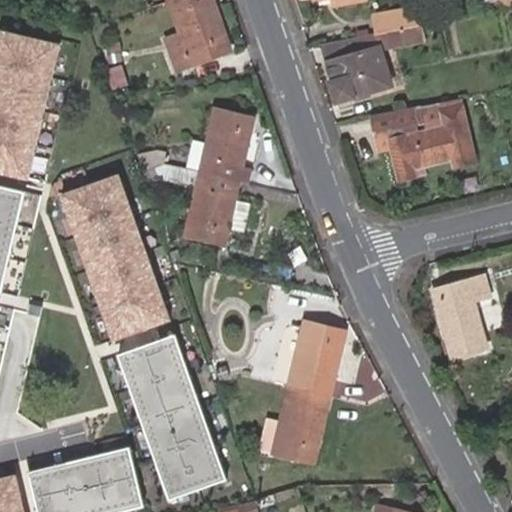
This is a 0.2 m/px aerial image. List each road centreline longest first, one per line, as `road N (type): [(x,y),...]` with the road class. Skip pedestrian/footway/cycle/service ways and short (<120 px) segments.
road 1 (residential): [(356,255),(484,511)]
road 2 (residential): [(262,0),(356,255)]
road 3 (residential): [(356,255),(511,219)]
